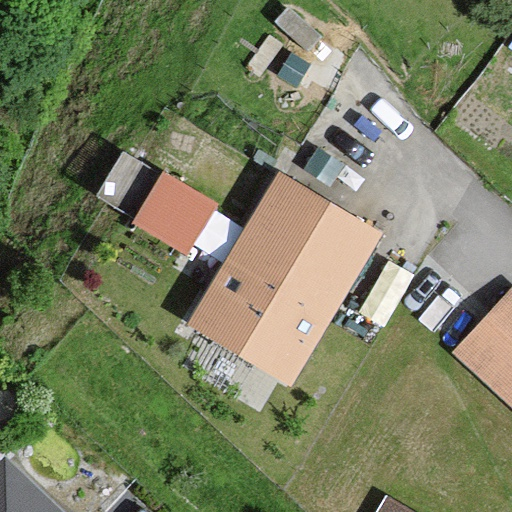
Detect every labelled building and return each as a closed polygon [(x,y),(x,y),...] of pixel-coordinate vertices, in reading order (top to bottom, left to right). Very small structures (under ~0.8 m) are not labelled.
[(164,178),(138,222),(185,249),(211,206),(164,178)] [(287,375),(371,236),(283,183),(199,322),(287,375)] [(511,294),(458,351),(511,400),(511,294)] [(56,511),(0,459),(0,511),(56,511)] [(384,511),(409,511),(391,501),(384,511)]
